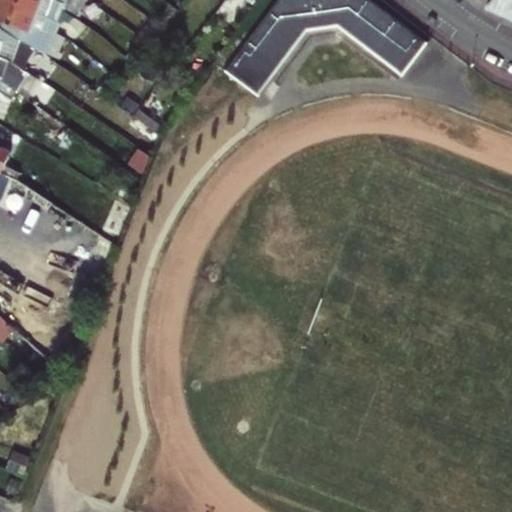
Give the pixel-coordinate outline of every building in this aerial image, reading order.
[(0,0),(0,23),(59,44),(62,36),(56,32),(59,23),(52,21),(53,16),(39,11),(8,0),(0,0)] [(8,0),(39,11),(43,0),(8,0)] [(43,0),(39,11),(53,16),(55,13),(59,15),(64,2),(58,0),(43,0)] [(225,71),(255,93),(305,28),(336,23),(402,73),(425,44),(367,0),(279,0),(263,22),(225,71)] [(511,0),(489,0),(488,2),(486,5),(511,16),(511,0)] [(61,15),(59,15),(55,13),(53,16),(52,21),(59,23),(61,15)] [(51,64),(59,44),(0,23),(0,30),(31,50),(51,64)] [(31,50),(0,30),(0,59),(20,68),(31,50)] [(20,68),(0,59),(0,80),(13,90),(25,72),(20,68)] [(0,171),(4,173),(11,151),(0,147),(0,171)] [(0,236),(28,251),(51,204),(3,173),(4,173),(0,171),(0,236)] [(0,332),(8,338),(17,322),(0,311),(0,332)]
